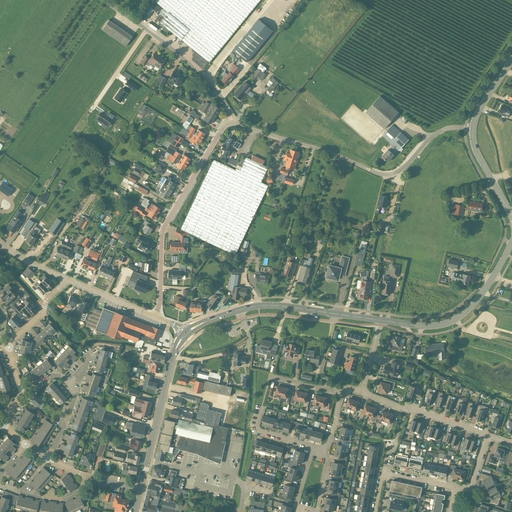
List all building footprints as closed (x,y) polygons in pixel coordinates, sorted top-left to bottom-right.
[(182,40),(210,62),(260,0),(155,0),(155,1),(157,3),(164,8),(160,13),(164,17),(160,22),(182,40)] [(109,19),(102,29),(125,47),(133,37),(109,19)] [(247,62),(267,39),(273,31),(259,19),(252,27),(233,50),(247,62)] [(159,69),(164,61),(158,56),(159,55),(154,52),(150,59),(145,56),(140,63),(145,66),(148,61),(159,69)] [(227,84),(240,70),(235,65),(222,80),(227,84)] [(259,79),(264,73),(257,67),(252,73),(259,79)] [(178,85),(183,78),(177,75),(178,73),(174,71),(168,79),(178,85)] [(272,77),(270,80),(273,83),(271,85),(267,90),(270,93),(275,88),(274,87),(278,83),(272,77)] [(248,89),(251,86),(245,82),(243,85),(234,94),(240,100),(249,90),(248,89)] [(138,87),(132,83),(129,87),(135,91),(138,87)] [(120,89),(114,98),(120,102),(126,93),(120,89)] [(399,112),(380,96),(366,112),(384,128),(399,112)] [(203,106),(216,114),(220,109),(216,107),(217,106),(214,104),(214,105),(213,105),(211,108),(208,107),(210,104),(206,102),(203,106)] [(143,104),(137,113),(143,117),(147,109),(144,108),(146,106),(143,104)] [(509,117),(511,110),(502,105),(499,112),(509,117)] [(216,114),(203,106),(200,111),(205,113),(205,112),(208,113),(207,115),(206,114),(203,119),(211,124),(216,114)] [(189,114),(198,119),(200,116),(195,113),(196,112),(192,110),(189,114)] [(101,111),(97,117),(103,122),(102,123),(106,126),(114,115),(109,111),(106,115),(101,111)] [(393,125),(383,136),(393,145),(389,150),(388,149),(382,156),(387,162),(394,154),(392,152),(396,148),(399,150),(409,139),(393,125)] [(189,126),(186,130),(202,139),(205,134),(201,131),(202,131),(200,130),(199,131),(198,130),(196,133),(194,132),(195,129),(189,126)] [(92,139),(95,133),(85,127),(81,133),(92,139)] [(186,130),(182,127),(179,132),(186,136),(185,136),(190,138),(189,140),(196,144),(197,143),(199,144),(202,139),(186,130)] [(177,136),(175,140),(180,143),(186,146),(188,143),(183,141),(183,139),(177,136)] [(241,144),(229,137),(222,149),(225,151),(222,155),(226,158),(229,153),(233,146),(238,149),(241,144)] [(177,148),(180,143),(175,140),(172,145),(177,148)] [(169,154),(174,156),(187,164),(190,159),(186,157),(187,156),(185,154),(184,155),(183,155),(181,158),(179,157),(180,154),(176,152),(176,151),(172,149),(169,153),(169,154)] [(287,175),(290,167),(295,151),(290,150),(289,154),(286,153),(284,160),(287,161),(285,166),(287,166),(286,169),(281,167),(280,172),(281,173),(279,179),(285,181),(286,177),(287,175)] [(295,151),(290,167),(294,168),(299,152),(295,151)] [(174,156),(169,154),(166,159),(170,161),(171,161),(175,163),(176,162),(178,163),(177,165),(178,166),(177,167),(180,168),(180,167),(184,169),(187,164),(174,156)] [(235,169),(215,159),(214,159),(206,177),(181,229),(235,255),(260,203),(268,185),(261,182),(268,168),(246,157),(245,159),(240,157),(239,161),(231,158),(228,163),(236,167),(235,169)] [(102,176),(107,167),(104,165),(99,174),(102,176)] [(166,168),(160,165),(157,170),(162,173),(166,168)] [(137,179),(130,175),(128,179),(135,183),(137,179)] [(160,182),(172,189),(175,184),(170,180),(171,178),(169,176),(167,179),(164,177),(162,178),(160,182)] [(2,182),(0,185),(0,190),(8,197),(13,190),(2,182)] [(172,189),(160,182),(157,186),(160,188),(169,193),(172,189)] [(288,190),(281,187),(279,194),(285,196),(288,190)] [(169,193),(160,188),(159,190),(161,192),(159,195),(166,199),(169,193)] [(43,202),(49,194),(45,192),(40,200),(43,202)] [(22,203),(27,207),(34,197),(29,193),(22,203)] [(386,207),(388,200),(386,199),(387,197),(380,195),(376,213),(380,214),(382,206),(386,207)] [(146,207),(151,210),(158,214),(161,208),(152,203),(151,204),(148,202),(149,200),(145,198),(141,204),(144,206),(146,207)] [(481,211),(483,203),(469,201),(468,210),(477,211),(477,210),(481,211)] [(451,213),(455,214),(462,215),(463,205),(456,204),(456,205),(453,204),(451,213)] [(140,213),(144,216),(146,213),(142,211),(143,210),(138,207),(136,210),(141,213),(140,213)] [(145,210),(149,212),(148,215),(155,219),(158,214),(151,210),(146,207),(145,210)] [(13,216),(14,216),(6,227),(14,233),(22,221),(18,218),(22,214),(17,211),(13,216)] [(76,224),(81,227),(86,220),(80,217),(76,224)] [(55,235),(64,223),(57,218),(49,230),(55,235)] [(142,231),(148,235),(152,228),(148,226),(150,223),(145,220),(143,224),(146,225),(142,231)] [(25,240),(26,241),(26,242),(27,243),(28,243),(31,245),(34,241),(34,242),(36,239),(35,239),(36,238),(35,238),(38,233),(30,228),(24,236),(27,238),(25,240)] [(187,235),(188,233),(177,228),(174,234),(180,237),(181,234),(184,235),(187,235)] [(115,233),(113,237),(124,242),(126,238),(115,233)] [(151,246),(147,243),(149,240),(140,235),(136,241),(140,243),(138,247),(139,248),(138,248),(142,250),(147,253),(149,250),(150,250),(152,247),(151,247),(151,246)] [(181,237),(181,238),(181,242),(171,242),(171,250),(178,250),(178,252),(187,252),(188,247),(185,247),(185,241),(188,241),(188,238),(185,238),(182,237),(181,237)] [(61,257),(67,243),(63,241),(61,245),(63,246),(62,249),(59,247),(58,249),(57,248),(56,250),(57,251),(56,255),(61,257)] [(72,245),(67,243),(61,257),(67,259),(69,256),(70,256),(71,254),(69,253),(70,252),(66,250),(68,248),(70,249),(72,245)] [(355,265),(360,267),(360,266),(361,266),(362,265),(367,246),(360,244),(355,265)] [(76,245),(73,252),(79,254),(83,248),(76,245)] [(83,262),(82,266),(82,268),(86,270),(86,268),(87,269),(95,252),(90,249),(87,257),(89,258),(88,260),(84,258),(82,262),(83,262)] [(96,249),(95,252),(87,269),(88,269),(89,270),(90,270),(93,271),(94,267),(96,268),(97,265),(95,265),(96,264),(93,262),(94,260),(96,261),(98,256),(102,258),(104,252),(101,251),(99,254),(98,253),(99,250),(96,249)] [(283,275),(291,278),(296,263),(292,262),(294,256),(289,254),(283,275)] [(329,265),(326,277),(327,277),(327,278),(328,279),(328,280),(329,280),(330,280),(331,280),(331,279),(332,279),(332,278),(338,280),(340,272),(345,273),(349,258),(342,256),(339,268),(329,265)] [(309,257),(306,267),(307,267),(304,275),(303,278),(304,278),(303,281),(307,283),(312,268),(310,268),(313,259),(309,257)] [(449,259),(448,263),(454,265),(454,267),(456,268),(458,261),(449,259)] [(104,276),(107,269),(104,268),(106,263),(102,262),(97,273),(104,276)] [(144,271),(150,271),(151,264),(142,263),(141,270),(144,270),(144,271)] [(390,276),(398,277),(400,266),(392,264),(390,276)] [(242,268),(239,268),(234,265),(231,273),(231,274),(229,289),(233,290),(232,298),(240,299),(240,295),(246,296),(247,288),(237,287),(238,281),(239,273),(242,274),(242,268)] [(307,267),(306,267),(302,265),(297,280),(303,281),(304,278),(303,278),(304,275),(307,267)] [(111,271),(107,269),(104,276),(111,279),(116,268),(112,266),(111,271)] [(177,279),(181,279),(181,275),(185,276),(186,268),(179,268),(179,271),(169,270),(169,274),(168,274),(168,277),(169,277),(169,278),(173,278),(173,279),(177,279)] [(360,271),(361,280),(360,291),(359,291),(356,297),(357,297),(357,298),(357,299),(358,299),(358,300),(359,300),(360,300),(360,299),(363,300),(363,298),(364,299),(366,281),(368,270),(360,271)] [(469,284),(471,275),(463,273),(463,274),(455,272),(453,279),(461,281),(461,282),(469,284)] [(127,285),(134,287),(134,288),(145,293),(149,284),(142,281),(143,278),(145,279),(146,276),(140,273),(139,276),(140,277),(138,280),(137,279),(136,283),(129,280),(127,285)] [(263,283),(267,284),(269,276),(261,275),(261,273),(258,273),(256,281),(263,282),(263,283)] [(41,282),(48,289),(53,284),(46,277),(44,275),(42,277),(43,279),(41,282)] [(381,293),(390,295),(391,282),(388,281),(389,277),(384,276),(383,280),(381,293)] [(48,289),(41,282),(38,284),(36,282),(34,284),(36,286),(36,287),(43,294),(48,289)] [(4,301),(12,293),(10,291),(12,289),(8,285),(2,290),(4,292),(0,296),(4,301)] [(230,299),(218,290),(214,288),(212,291),(215,293),(207,304),(214,309),(215,307),(216,308),(217,306),(216,306),(217,305),(220,306),(221,304),(223,306),(224,303),(226,305),(230,299)] [(12,293),(4,301),(8,305),(13,301),(15,303),(21,298),(18,295),(16,297),(12,293)] [(74,305),(75,305),(77,299),(74,298),(74,297),(70,295),(67,302),(71,304),(70,307),(73,308),(74,305)] [(26,305),(24,307),(31,315),(36,311),(31,306),(34,304),(28,297),(23,301),(26,305)] [(176,305),(185,309),(187,303),(182,301),(183,298),(179,297),(176,305)] [(67,303),(62,298),(56,304),(60,309),(67,303)] [(86,302),(87,300),(84,299),(83,300),(82,300),(80,306),(79,305),(77,308),(79,309),(78,310),(83,312),(81,319),(84,320),(87,313),(86,313),(87,310),(88,307),(90,303),(86,302)] [(190,311),(201,312),(202,300),(196,300),(196,302),(191,302),(190,311)] [(14,310),(17,313),(19,316),(22,314),(26,319),(31,315),(24,307),(21,309),(18,306),(14,310)] [(137,339),(144,341),(154,345),(160,330),(151,326),(151,327),(129,318),(103,308),(94,330),(121,339),(122,336),(136,341),(137,339)] [(19,316),(17,313),(14,316),(8,321),(15,329),(21,324),(18,321),(21,319),(19,317),(19,316)] [(46,321),(43,321),(42,327),(44,327),(45,327),(52,334),(56,330),(50,324),(48,326),(46,326),(46,321)] [(42,331),(48,338),(52,334),(45,327),(44,327),(44,329),(42,331)] [(38,328),(35,328),(34,334),(36,334),(37,335),(43,341),(48,338),(42,331),(40,333),(38,333),(38,328)] [(346,339),(346,342),(352,344),(353,341),(359,343),(361,336),(348,333),(346,339)] [(39,345),(43,341),(37,335),(36,334),(36,336),(34,339),(39,345)] [(393,336),(392,337),(392,338),(391,338),(391,339),(391,340),(391,341),(392,341),(391,344),(392,345),(391,348),(402,351),(404,343),(400,342),(401,338),(398,338),(399,337),(395,336),(395,337),(393,336)] [(30,338),(29,338),(24,337),(23,340),(22,340),(20,340),(22,342),(21,345),(29,347),(30,342),(33,343),(33,339),(30,338)] [(142,347),(144,341),(137,339),(136,341),(134,347),(139,347),(142,347)] [(266,359),(270,360),(273,346),(271,346),(272,341),(261,339),(260,345),(261,345),(260,349),(268,350),(266,359)] [(431,354),(431,352),(439,352),(439,360),(444,359),(443,343),(427,344),(427,348),(427,349),(425,349),(426,355),(431,354)] [(295,354),(298,354),(299,348),(294,347),(295,345),(290,344),(290,346),(285,344),(283,349),(286,350),(285,356),(292,358),(293,355),(294,355),(295,354)] [(29,347),(21,345),(20,348),(19,349),(19,350),(21,351),(20,354),(26,355),(27,352),(28,352),(29,347)] [(65,350),(75,359),(77,357),(73,353),(75,351),(69,346),(65,350)] [(99,354),(107,357),(110,357),(111,352),(100,349),(99,346),(96,348),(97,351),(99,350),(100,352),(99,354)] [(329,362),(342,366),(344,360),(340,359),(342,351),(333,349),(329,362)] [(73,361),(75,359),(65,350),(61,354),(68,359),(70,357),(73,361)] [(305,357),(313,358),(312,365),(317,366),(318,362),(319,356),(314,356),(314,351),(306,350),(305,357)] [(142,361),(150,363),(150,360),(163,363),(165,354),(151,351),(150,357),(143,355),(142,361)] [(97,360),(106,362),(107,357),(99,354),(97,352),(94,353),(96,356),(97,355),(98,357),(97,360)] [(241,363),(248,363),(248,357),(242,356),(242,353),(235,353),(234,365),(241,365),(241,363)] [(66,361),(68,359),(61,354),(58,358),(68,367),(70,365),(66,361)] [(347,369),(354,371),(357,358),(351,356),(349,363),(346,362),(344,368),(347,369)] [(96,365),(104,367),(106,362),(97,360),(97,359),(96,357),(93,358),(94,361),(96,360),(97,362),(96,365)] [(66,369),(68,367),(58,358),(54,362),(60,367),(62,365),(66,369)] [(42,362),(47,369),(50,368),(51,368),(51,369),(54,370),(55,367),(52,366),(47,359),(42,362)] [(383,372),(397,376),(400,363),(394,362),(392,361),(391,366),(385,365),(383,372)] [(38,366),(43,372),(45,371),(47,371),(47,372),(50,373),(50,370),(47,369),(42,362),(38,366)] [(104,367),(96,365),(94,362),(92,363),(93,366),(94,365),(95,367),(94,370),(103,372),(104,367)] [(150,371),(159,373),(161,364),(152,362),(150,371)] [(184,373),(197,377),(199,367),(195,366),(195,365),(188,364),(187,367),(186,367),(185,369),(184,373)] [(33,369),(39,376),(41,374),(43,374),(43,376),(46,376),(46,373),(43,373),(43,372),(38,366),(33,369)] [(29,372),(34,379),(36,377),(38,377),(38,379),(41,379),(42,376),(39,376),(33,369),(29,372)] [(34,379),(29,372),(28,370),(23,374),(30,382),(32,380),(34,381),(34,382),(37,383),(37,380),(34,379)] [(219,383),(220,382),(222,374),(210,371),(208,380),(219,383)] [(87,374),(86,377),(99,381),(101,376),(92,373),(92,376),(87,374)] [(146,374),(144,383),(142,390),(145,391),(146,387),(155,389),(157,383),(150,381),(151,379),(152,375),(146,374)] [(204,382),(195,380),(196,378),(190,377),(190,379),(179,376),(178,382),(186,384),(186,381),(195,384),(193,391),(201,393),(204,382)] [(90,381),(89,384),(97,386),(99,381),(86,377),(85,379),(90,381)] [(49,392),(56,386),(54,384),(54,382),(55,382),(55,379),(52,379),(52,382),(45,388),(49,392)] [(203,389),(230,396),(232,387),(205,380),(203,389)] [(395,382),(387,380),(386,383),(381,382),(379,387),(378,387),(377,392),(382,393),(382,392),(387,393),(389,388),(393,389),(395,382)] [(56,386),(49,392),(53,396),(59,390),(57,388),(57,386),(59,386),(59,383),(56,383),(56,386)] [(9,385),(1,388),(2,393),(11,390),(13,391),(15,389),(12,387),(12,388),(10,388),(9,385)] [(410,385),(407,395),(408,395),(408,396),(411,397),(412,396),(416,398),(416,397),(420,398),(422,392),(420,391),(421,389),(410,385)] [(281,396),(283,388),(281,387),(278,386),(277,386),(276,393),(273,393),(274,390),(271,389),(269,396),(277,398),(278,396),(281,396)] [(59,390),(53,396),(56,400),(63,394),(61,392),(61,390),(62,390),(63,387),(60,387),(59,390)] [(94,397),(95,392),(82,387),(81,390),(86,391),(85,394),(94,397)] [(285,388),(283,388),(281,396),(284,397),(284,400),(284,402),(289,403),(290,396),(288,395),(289,389),(288,389),(288,388),(285,387),(285,388)] [(140,393),(125,388),(124,393),(139,398),(140,393)] [(432,393),(433,389),(428,388),(426,394),(429,395),(426,401),(427,402),(429,403),(430,402),(432,403),(435,394),(432,393)] [(300,401),(302,392),(300,392),(300,391),(297,390),(297,391),(296,391),(295,397),(292,396),(290,403),(295,404),(296,403),(297,400),(300,401)] [(63,394),(56,400),(60,404),(66,398),(64,396),(65,394),(66,394),(66,391),(63,391),(63,394)] [(442,397),(443,393),(438,391),(436,398),(438,399),(436,405),(437,405),(437,406),(439,407),(440,406),(442,407),(445,398),(442,397)] [(304,392),(302,392),(300,401),(303,401),(303,405),(303,406),(308,407),(309,400),(306,400),(308,393),(307,393),(304,392)] [(182,399),(183,395),(179,394),(178,398),(174,397),(173,403),(180,405),(181,405),(182,405),(184,400),(182,399)] [(452,410),(456,397),(448,394),(446,401),(448,402),(446,408),(447,408),(447,409),(449,410),(450,409),(452,410)] [(30,401),(37,407),(42,401),(35,395),(30,401)] [(81,403),(89,406),(91,401),(82,398),(81,395),(78,396),(80,399),(81,398),(82,400),(81,403)] [(319,405),(321,396),(319,396),(319,395),(316,395),(315,395),(314,401),(311,401),(309,408),(314,409),(315,408),(316,405),(319,405)] [(323,397),(321,396),(319,405),(322,406),(322,407),(330,409),(331,403),(328,402),(328,405),(325,405),(327,398),(326,398),(326,397),(323,396),(323,397)] [(458,398),(456,404),(458,405),(456,411),(457,412),(459,413),(462,413),(467,397),(465,397),(463,398),(460,397),(460,398),(458,398)] [(134,403),(142,406),(142,405),(150,407),(151,403),(135,398),(134,403)] [(351,409),(354,400),(353,400),(353,399),(350,398),(349,399),(349,398),(347,403),(344,402),(341,410),(346,412),(346,411),(348,408),(351,409)] [(89,406),(81,403),(79,400),(77,401),(78,404),(79,403),(80,405),(79,408),(87,411),(89,406)] [(356,401),(354,400),(351,409),(354,410),(354,413),(353,414),(358,416),(361,408),(358,407),(360,402),(359,402),(356,400),(356,401)] [(468,401),(465,408),(468,409),(466,415),(467,415),(467,416),(469,417),(469,416),(472,417),(475,408),(472,407),(473,403),(468,401)] [(196,419),(218,425),(221,415),(221,412),(208,409),(209,406),(208,405),(208,404),(201,402),(196,419)] [(361,408),(358,416),(363,418),(363,417),(365,414),(368,415),(371,406),(369,406),(370,405),(366,404),(366,405),(365,404),(364,409),(361,408)] [(478,404),(475,411),(478,412),(477,416),(476,418),(477,418),(476,419),(479,420),(479,419),(482,420),(485,412),(487,412),(488,407),(481,405),(478,404)] [(87,411),(79,408),(77,405),(75,406),(76,409),(77,409),(78,410),(77,413),(85,416),(87,411)] [(93,418),(101,421),(112,425),(115,417),(105,413),(106,408),(99,405),(97,409),(95,414),(93,418)] [(142,405),(142,406),(141,408),(134,406),(132,413),(135,414),(134,416),(142,418),(143,416),(147,417),(150,407),(142,405)] [(24,414),(31,419),(34,414),(26,409),(25,406),(23,407),(23,410),(25,410),(25,412),(24,414)] [(373,407),(371,406),(368,415),(371,416),(371,419),(370,421),(375,422),(378,414),(375,413),(377,409),(376,408),(373,407)] [(492,408),(489,415),(493,416),(491,421),(492,423),(493,423),(492,425),(493,426),(496,428),(496,427),(499,428),(502,419),(497,417),(499,411),(492,408)] [(171,412),(170,412),(170,415),(170,416),(178,418),(178,417),(180,417),(181,414),(179,413),(179,411),(172,409),(171,412)] [(85,416),(77,413),(76,410),(73,412),(74,414),(76,414),(76,415),(75,418),(84,421),(85,416)] [(378,414),(375,422),(380,424),(380,423),(382,420),(385,421),(388,413),(386,412),(386,411),(383,410),(383,411),(382,411),(381,415),(378,414)] [(31,419),(24,414),(23,414),(23,411),(20,412),(20,415),(22,414),(22,416),(21,419),(28,423),(31,419)] [(185,416),(184,420),(192,422),(192,419),(194,414),(187,412),(186,416),(185,416)] [(390,413),(388,413),(385,421),(388,422),(387,425),(387,427),(392,428),(395,421),(392,419),(394,415),(393,414),(390,413)] [(84,421),(75,418),(74,415),(71,417),(72,419),(74,419),(75,421),(74,423),(82,426),(84,421)] [(28,423),(21,419),(20,418),(20,416),(17,416),(18,419),(19,419),(19,421),(18,423),(25,428),(28,423)] [(42,424),(52,431),(55,426),(44,419),(42,422),(43,423),(42,424)] [(192,422),(184,420),(179,419),(178,423),(175,422),(175,421),(164,419),(163,424),(164,424),(163,426),(163,425),(161,431),(162,431),(162,432),(169,433),(169,432),(188,437),(184,450),(211,457),(217,457),(222,457),(228,431),(223,429),(224,427),(231,429),(231,428),(192,419),(192,422)] [(415,431),(418,422),(416,421),(416,420),(413,419),(413,420),(410,426),(408,425),(406,431),(409,432),(409,430),(412,431),(412,430),(415,431)] [(25,428),(18,423),(17,420),(14,421),(15,424),(16,423),(17,425),(15,428),(22,432),(25,428)] [(82,426),(74,423),(73,423),(72,420),(69,422),(71,424),(72,424),(73,426),(72,428),(80,431),(82,426)] [(124,426),(131,427),(130,434),(142,437),(145,426),(133,422),(126,421),(124,426)] [(285,422),(283,431),(288,432),(289,428),(292,429),(294,422),(291,421),(290,424),(285,422)] [(298,423),(294,422),(292,429),(295,430),(294,434),(299,436),(302,427),(297,426),(298,423)] [(420,423),(418,422),(415,431),(418,432),(418,433),(420,434),(419,435),(422,436),(424,431),(421,430),(423,424),(423,423),(421,422),(420,423)] [(103,427),(93,423),(91,428),(100,432),(103,427)] [(52,431),(42,424),(42,425),(40,425),(38,428),(49,435),(52,431)] [(341,427),(340,432),(349,434),(351,429),(354,430),(355,426),(348,425),(347,428),(341,427)] [(433,437),(436,428),(434,427),(434,426),(431,425),(431,426),(430,426),(428,432),(425,431),(423,437),(426,438),(427,436),(429,437),(430,436),(433,437)] [(49,435),(38,428),(36,431),(37,432),(37,433),(46,440),(49,435)] [(438,429),(436,428),(433,437),(436,438),(436,439),(438,439),(437,441),(440,442),(442,437),(439,436),(441,430),(441,429),(438,428),(438,429)] [(451,443),(454,434),(451,433),(452,432),(449,431),(449,432),(448,432),(446,438),(443,437),(441,443),(446,444),(448,442),(451,443)] [(160,442),(159,446),(175,450),(175,448),(184,450),(188,437),(169,432),(169,433),(162,432),(161,432),(160,437),(161,437),(160,437),(159,442),(160,442)] [(349,434),(340,432),(339,438),(344,439),(343,442),(351,444),(351,440),(348,440),(349,434)] [(46,440),(37,433),(36,435),(35,434),(32,437),(44,444),(46,440)] [(64,436),(77,441),(79,436),(71,433),(70,435),(65,434),(64,436)] [(456,435),(454,434),(451,443),(453,444),(453,445),(456,445),(455,447),(458,448),(460,443),(457,442),(459,436),(459,435),(456,434),(456,435)] [(75,446),(77,441),(64,436),(63,439),(68,440),(67,443),(75,446)] [(4,441),(14,451),(16,449),(12,445),(14,443),(8,437),(4,441)] [(44,444),(32,437),(30,440),(32,441),(31,443),(41,449),(44,444)] [(96,452),(102,454),(106,439),(100,437),(96,452)] [(468,449),(471,440),(469,439),(469,438),(467,437),(466,438),(464,444),(461,443),(459,449),(464,450),(466,448),(468,449)] [(130,443),(129,447),(139,449),(141,441),(131,439),(130,439),(129,442),(130,443)] [(474,441),(471,440),(468,449),(471,450),(471,451),(473,452),(473,453),(476,454),(478,449),(475,448),(477,442),(476,442),(477,441),(474,440),(474,441)] [(12,453),(14,451),(4,441),(0,445),(7,451),(9,449),(12,453)] [(337,444),(336,450),(345,452),(347,447),(350,447),(351,444),(343,442),(343,445),(337,444)] [(61,444),(60,446),(73,451),(75,446),(67,443),(66,446),(61,444)] [(0,445),(0,452),(7,459),(9,457),(5,453),(7,451),(0,445)] [(73,451),(60,446),(59,449),(64,451),(63,453),(71,456),(73,451)] [(171,463),(175,450),(159,446),(159,449),(159,451),(157,459),(164,460),(166,461),(171,463)] [(499,456),(502,458),(505,450),(504,450),(504,449),(501,448),(501,449),(497,447),(494,457),(490,455),(488,461),(495,463),(497,458),(498,458),(499,456)] [(296,450),(294,455),(303,458),(305,453),(296,450)] [(345,452),(336,450),(335,455),(340,457),(339,460),(346,461),(347,458),(347,456),(345,453),(345,452)] [(23,456),(22,457),(31,464),(35,460),(25,453),(25,454),(23,453),(22,455),(23,456)] [(89,462),(92,463),(94,455),(86,453),(85,456),(82,455),(80,463),(88,465),(89,462)] [(112,459),(122,461),(124,455),(114,453),(112,459)] [(125,461),(138,464),(140,456),(127,453),(125,461)] [(288,463),(295,465),(296,462),(302,463),(303,458),(294,455),(292,460),(289,460),(288,463)] [(400,466),(402,456),(396,455),(393,465),(400,466)] [(408,457),(402,456),(400,466),(405,468),(406,467),(408,457)] [(17,460),(28,469),(31,464),(22,457),(21,458),(20,457),(17,460)] [(414,470),(416,459),(410,458),(408,467),(409,468),(414,470)] [(422,461),(416,459),(414,470),(420,471),(422,461)] [(28,469),(17,460),(15,463),(16,464),(15,466),(24,473),(28,469)] [(333,462),(332,468),(342,470),(343,464),(346,465),(346,461),(339,460),(339,463),(333,462)] [(290,467),(289,473),(298,475),(300,470),(294,468),(295,465),(288,463),(287,466),(290,467)] [(128,472),(135,474),(137,467),(123,464),(121,473),(128,475),(128,472)] [(456,478),(457,478),(459,470),(456,469),(457,466),(451,465),(449,471),(453,472),(452,474),(451,478),(456,479),(456,478)] [(24,473),(15,466),(14,467),(13,466),(11,469),(21,477),(24,473)] [(154,467),(151,476),(164,479),(166,470),(154,467)] [(463,481),(464,474),(468,475),(469,468),(464,467),(463,470),(459,470),(457,478),(459,478),(458,480),(463,481)] [(41,471),(40,472),(49,480),(53,476),(44,468),(43,469),(42,468),(40,470),(41,471)] [(342,470),(332,468),(331,473),(337,474),(336,478),(343,479),(344,475),(343,475),(344,473),(341,471),(342,470)] [(21,477),(11,469),(8,472),(9,473),(8,474),(17,481),(21,477)] [(177,478),(174,477),(174,476),(176,477),(177,472),(171,470),(169,475),(171,475),(169,484),(175,486),(176,482),(178,483),(179,479),(177,479),(177,478)] [(36,475),(46,484),(49,480),(40,472),(39,473),(38,472),(36,475)] [(283,480),(290,482),(291,479),(296,481),(298,475),(289,473),(287,478),(284,477),(283,480)] [(485,486),(485,485),(493,481),(494,481),(491,476),(482,473),(479,480),(483,481),(485,486)] [(61,485),(71,477),(69,474),(68,475),(67,474),(57,481),(61,485)] [(42,488),(46,484),(36,475),(33,478),(34,479),(33,480),(42,488)] [(64,490),(73,483),(72,482),(74,481),(71,477),(61,485),(64,490)] [(329,485),(338,487),(340,488),(341,482),(342,482),(343,479),(336,478),(335,481),(330,480),(329,485)] [(42,488),(33,480),(32,481),(31,480),(29,484),(38,492),(42,488)] [(285,485),(284,490),(293,493),(295,487),(289,485),(290,482),(283,480),(282,484),(285,485)] [(420,497),(422,487),(392,480),(390,490),(420,497)] [(150,481),(144,502),(173,510),(175,504),(169,502),(170,500),(168,500),(169,495),(165,494),(166,491),(180,494),(182,489),(173,487),(173,488),(165,486),(162,485),(163,484),(150,481)] [(496,486),(493,481),(485,485),(487,489),(485,489),(484,492),(496,486)] [(74,484),(73,483),(64,490),(67,494),(76,487),(76,486),(77,485),(75,483),(74,484)] [(338,487),(329,485),(328,491),(333,492),(332,495),(340,497),(340,493),(337,492),(338,487)] [(496,486),(484,492),(487,493),(488,491),(490,495),(498,491),(496,486)] [(293,493),(284,490),(282,495),(279,494),(278,498),(285,500),(286,496),(291,498),(293,493)] [(498,491),(490,495),(492,500),(491,503),(498,505),(501,495),(499,490),(498,491)] [(129,500),(120,498),(121,494),(107,491),(105,500),(110,502),(110,500),(113,501),(113,505),(116,506),(114,511),(115,511),(118,511),(119,511),(122,511),(125,511),(126,508),(127,508),(129,500)] [(435,493),(434,499),(444,501),(445,495),(435,493)] [(20,509),(23,498),(22,497),(22,496),(18,495),(18,496),(16,502),(15,508),(20,509)] [(76,498),(74,499),(80,509),(85,507),(79,495),(75,497),(76,498)] [(326,497),(325,503),(337,505),(338,500),(339,500),(340,497),(332,495),(332,499),(326,497)] [(8,499),(6,498),(4,497),(1,496),(0,499),(0,498),(0,501),(7,505),(9,499),(8,499)] [(25,498),(23,498),(20,509),(26,510),(29,498),(25,497),(25,498)] [(31,511),(34,500),(32,500),(33,499),(29,498),(26,510),(31,511)] [(69,500),(75,511),(80,509),(74,499),(73,500),(73,498),(69,500)] [(390,508),(392,508),(392,509),(397,510),(402,511),(404,500),(396,498),(395,501),(392,501),(392,503),(391,502),(390,508)] [(35,501),(34,500),(31,511),(36,511),(39,500),(35,499),(35,501)] [(68,511),(74,511),(75,511),(69,500),(64,502),(68,511)] [(250,507),(249,511),(263,511),(264,509),(265,503),(254,501),(253,503),(251,503),(250,507)] [(173,510),(144,502),(143,507),(143,509),(152,511),(177,511),(178,511),(181,511),(182,509),(185,510),(186,507),(175,504),(173,510)] [(279,506),(282,507),(281,510),(287,511),(290,511),(292,507),(287,506),(283,504),(283,503),(280,502),(279,506)]
